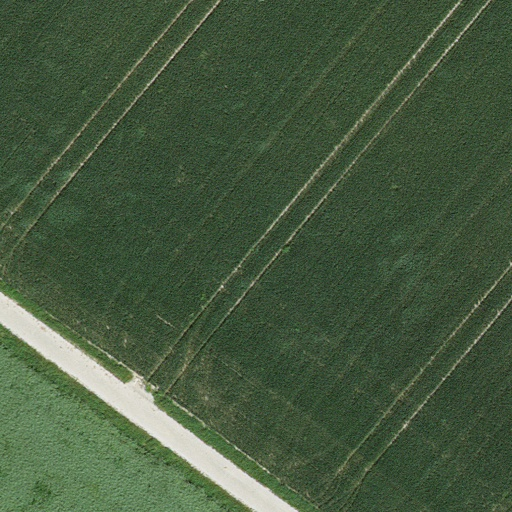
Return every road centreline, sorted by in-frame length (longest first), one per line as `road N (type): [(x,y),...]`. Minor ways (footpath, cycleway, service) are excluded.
road 1 (motorway): [(511,231),(3,511)]
road 2 (track): [(0,301),(282,511)]
